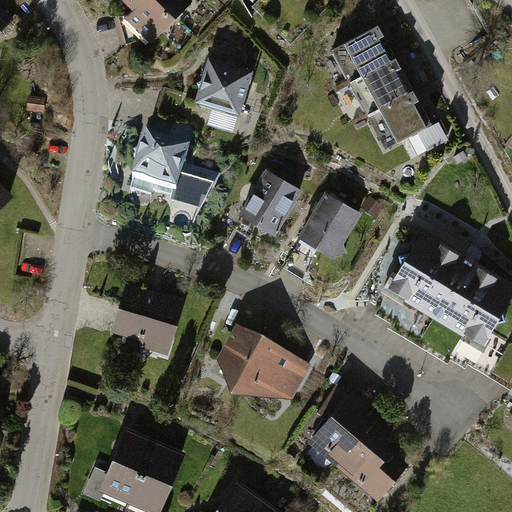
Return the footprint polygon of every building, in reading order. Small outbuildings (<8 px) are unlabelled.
[(114,0),(126,10),(118,20),(146,45),(186,0),(114,0)] [(265,0),(302,31),(328,0),(265,0)] [(0,36),(15,21),(0,6),(0,36)] [(380,23),(331,48),(382,148),(431,123),(380,23)] [(202,59),(189,101),(235,115),(248,73),(202,59)] [(47,99),(30,97),(28,111),(45,113),(47,99)] [(511,127),(501,141),(511,149),(511,127)] [(137,134),(124,184),(170,195),(182,146),(137,134)] [(262,169),(235,213),(272,237),(300,192),(262,169)] [(0,204),(10,193),(0,183),(0,204)] [(319,194),(293,234),(331,258),(356,217),(319,194)] [(511,287),(417,230),(384,286),(482,344),(511,293),(511,287)] [(128,284),(112,332),(164,350),(181,302),(128,284)] [(307,366),(234,323),(212,360),(221,390),(288,397),(307,366)] [(304,442),(340,476),(382,418),(346,393),(304,442)] [(382,418),(340,476),(373,500),(404,463),(383,440),(382,418)] [(149,441),(117,427),(92,486),(124,499),(149,441)] [(156,511),(181,454),(149,441),(124,499),(154,511),(156,511)] [(211,511),(247,511),(257,498),(233,481),(211,511)] [(247,511),(276,511),(257,498),(247,511)]
